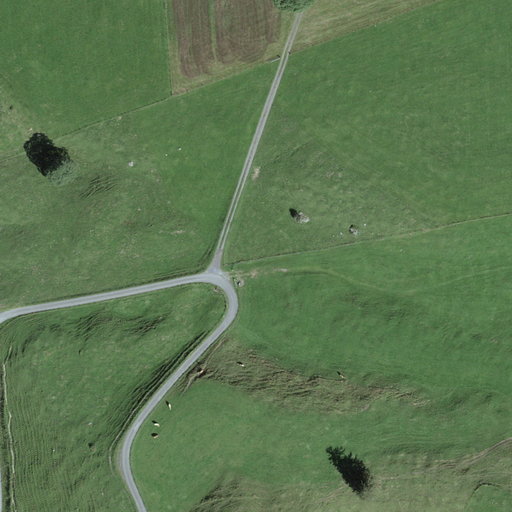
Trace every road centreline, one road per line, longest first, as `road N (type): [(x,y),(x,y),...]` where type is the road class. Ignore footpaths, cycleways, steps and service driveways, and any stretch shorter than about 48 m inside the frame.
road 1 (unclassified): [(0,319),(208,279),(227,289),(228,318),(126,440),(123,465),(143,511)]
road 2 (track): [(305,0),(208,279)]
